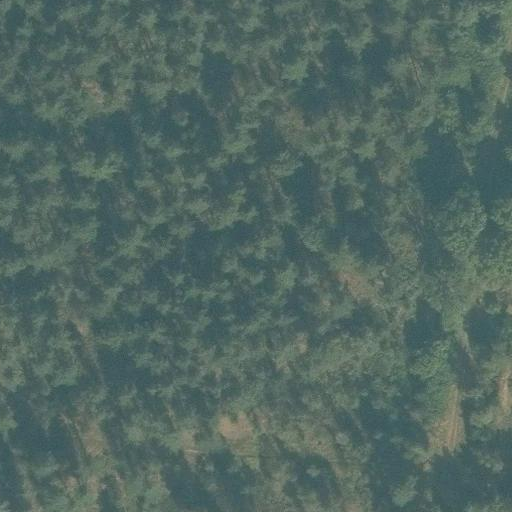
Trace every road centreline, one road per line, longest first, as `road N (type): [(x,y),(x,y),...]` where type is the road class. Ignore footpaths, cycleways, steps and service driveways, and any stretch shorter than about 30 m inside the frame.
road 1 (track): [(447,473),(0,434)]
road 2 (track): [(447,473),(511,36)]
